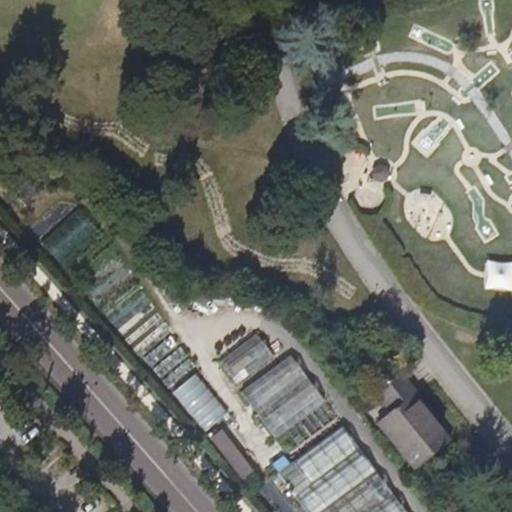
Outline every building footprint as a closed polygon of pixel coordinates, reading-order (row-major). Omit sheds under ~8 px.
[(39,248),(58,266),(93,230),(74,211),(39,248)] [(221,362),(238,384),(274,355),(256,333),(221,362)] [(250,383),(283,429),(324,398),(291,353),(250,383)] [(170,391),(201,433),(225,415),(194,373),(170,391)] [(375,423),(412,470),(448,443),(411,396),(413,393),(399,373),(373,393),(388,413),(375,423)] [(278,470),(308,511),(406,511),(342,423),(278,470)] [(209,437),(238,484),(250,477),(221,430),(209,437)]
